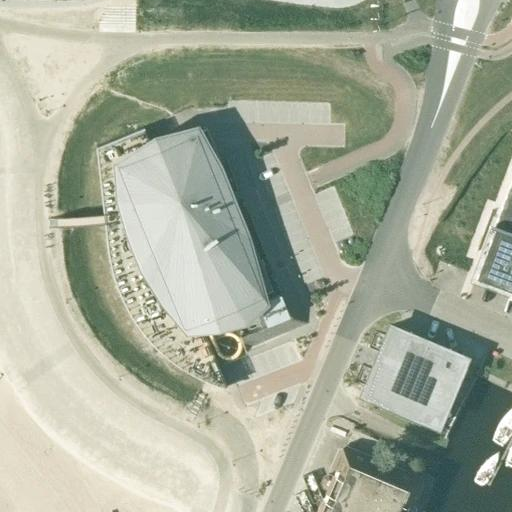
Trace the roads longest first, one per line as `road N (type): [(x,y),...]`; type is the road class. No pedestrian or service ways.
road 1 (unclassified): [(373,275),(440,104),(468,0)]
road 2 (unclassified): [(273,511),(373,275)]
road 3 (unclassified): [(511,340),(373,275)]
